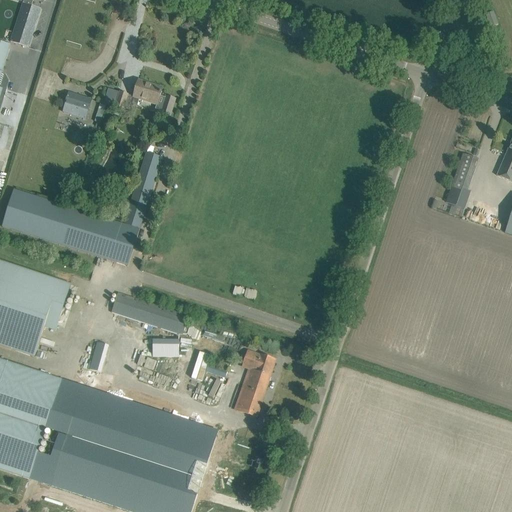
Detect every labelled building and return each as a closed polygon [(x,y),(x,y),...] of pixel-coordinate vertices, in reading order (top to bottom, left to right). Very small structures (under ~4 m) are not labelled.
[(32,6),(23,3),(22,3),(10,42),(29,48),(41,9),(32,6)] [(498,25),(493,13),(486,15),(491,28),(498,25)] [(0,114),(7,90),(10,82),(6,75),(2,74),(3,71),(11,45),(0,41),(0,114)] [(134,98),(133,98),(139,100),(157,106),(163,108),(160,115),(171,118),(176,100),(166,97),(165,99),(160,97),(163,89),(139,81),(136,91),(134,98)] [(119,94),(108,91),(104,106),(110,108),(115,109),(113,115),(121,118),(123,112),(126,104),(128,96),(129,95),(119,92),(119,94)] [(92,99),(69,92),(63,111),(86,118),(92,99)] [(511,140),(497,176),(511,182),(511,140)] [(140,221),(142,222),(162,159),(147,154),(124,225),(14,191),(3,227),(128,267),(140,229),(138,228),(140,221)] [(471,192),(468,191),(478,160),(463,154),(446,203),(464,210),(471,192)] [(0,345),(35,357),(45,327),(56,331),(71,285),(0,261),(0,345)] [(118,293),(112,313),(178,335),(183,336),(183,333),(189,316),(118,293)] [(153,340),(153,358),(178,358),(178,340),(153,340)] [(95,342),(88,371),(101,374),(107,345),(95,342)] [(259,358),(246,354),(242,368),(248,370),(234,410),(257,417),(275,360),(260,355),(259,358)] [(0,469),(30,479),(63,380),(0,359),(0,469)] [(206,373),(225,379),(228,370),(209,363),(206,373)] [(76,400),(58,394),(35,465),(35,466),(54,471),(49,485),(132,511),(189,511),(216,429),(81,386),(76,400)]
